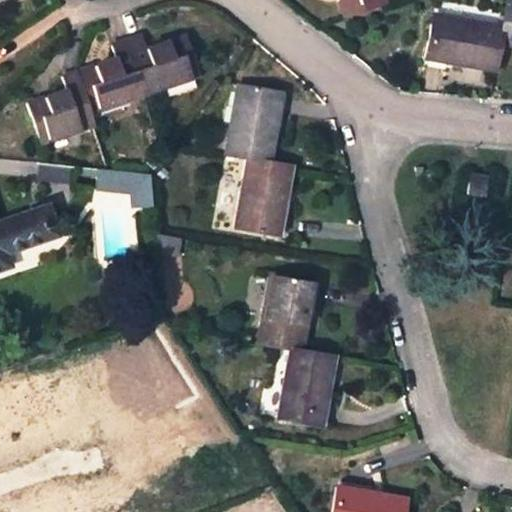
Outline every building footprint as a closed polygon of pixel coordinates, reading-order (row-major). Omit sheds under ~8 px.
[(338,0),(345,19),(383,6),(381,0),(338,0)] [(499,44),(511,46),(511,2),(507,1),(502,28),(500,36),(499,44)] [(502,28),(433,15),(424,58),(494,72),(499,44),(500,36),(502,28)] [(181,39),(142,52),(137,37),(124,41),(143,95),(194,78),(181,39)] [(89,113),(143,95),(124,41),(110,46),(115,60),(75,73),(89,113)] [(64,91),(26,104),(39,143),(93,125),(89,113),(75,73),(60,78),(64,91)] [(236,88),(224,156),(233,158),(246,160),(267,164),(279,95),(236,88)] [(246,160),(234,229),(278,236),(290,167),(267,164),(246,160)] [(69,166),(40,163),(38,179),(67,182),(69,166)] [(98,189),(134,192),(138,192),(140,173),(100,169),(98,189)] [(134,192),(133,207),(152,208),(150,174),(140,173),(138,192),(134,192)] [(485,178),(465,175),(462,194),(482,197),(485,178)] [(0,255),(4,254),(54,236),(44,206),(0,221),(0,255)] [(270,275),(257,344),(270,347),(288,350),(300,352),(313,284),(270,275)] [(288,350),(276,420),(320,427),(332,358),(300,352),(288,350)] [(332,511),(402,511),(405,500),(337,489),(332,511)]
